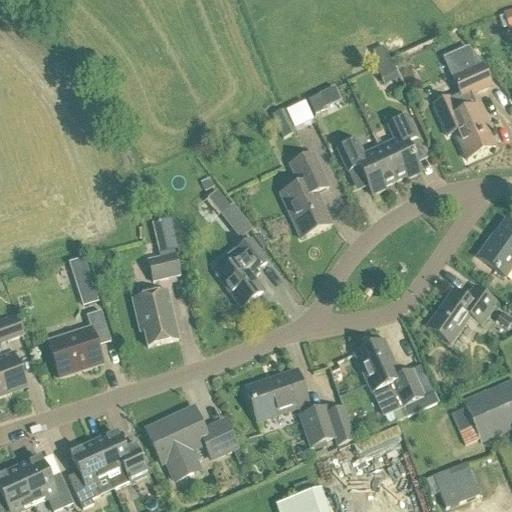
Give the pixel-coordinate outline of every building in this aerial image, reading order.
[(511,13),(503,17),(509,35),(511,33),(511,13)] [(441,29),(451,42),(460,34),(450,22),(441,29)] [(458,97),(430,109),(444,141),(455,136),(467,163),(494,151),(482,125),(486,124),(479,109),(478,109),(473,98),(490,91),(481,69),(480,68),(468,51),(443,62),(451,82),(458,97)] [(319,99),(307,104),(314,119),(325,114),(319,99)] [(283,114),(272,119),(282,142),(294,137),(283,114)] [(394,145),(378,153),(394,187),(405,182),(406,184),(420,177),(407,148),(417,143),(408,123),(388,132),(394,145)] [(394,187),(378,153),(364,159),(358,146),(339,155),(348,176),(358,171),(371,199),(386,192),(385,191),(394,187)] [(327,193),(314,160),(291,171),(298,189),(278,198),(300,243),(329,230),(317,198),(327,193)] [(200,186),(205,195),(213,190),(209,182),(200,186)] [(219,218),(231,232),(244,222),(233,207),(219,218)] [(493,277),(503,285),(511,272),(511,231),(505,226),(488,250),(487,249),(476,264),(493,276),(493,277)] [(259,278),(256,274),(266,267),(250,244),(239,252),(244,260),(218,280),(242,312),(262,296),(252,283),(259,278)] [(151,287),(179,281),(173,259),(146,266),(151,287)] [(91,284),(75,289),(82,311),(98,306),(91,284)] [(465,304),(452,295),(426,333),(450,350),(470,322),(480,329),(494,309),(473,294),(465,304)] [(177,345),(166,296),(131,305),(139,338),(142,337),(146,352),(177,345)] [(109,347),(99,316),(85,321),(89,334),(46,348),(58,384),(101,370),(95,351),(109,347)] [(506,334),(511,324),(511,323),(502,316),(495,326),(506,334)] [(14,320),(0,325),(0,326),(7,346),(22,340),(14,320)] [(392,388),(402,411),(408,422),(439,408),(434,397),(433,397),(421,371),(398,382),(382,348),(354,361),(371,398),(392,388)] [(0,402),(25,393),(12,357),(0,361),(0,363),(1,366),(0,366),(0,402)] [(308,452),(332,444),(335,452),(353,447),(342,414),(326,419),(324,414),(308,419),(295,378),(246,394),(256,427),(296,414),(308,452)] [(511,434),(511,384),(463,407),(467,414),(453,420),(467,451),(481,444),(484,447),(511,434)] [(202,436),(192,415),(185,418),(182,416),(172,421),(172,424),(146,436),(161,469),(165,467),(174,487),(192,479),(183,459),(203,450),(210,465),(236,453),(223,427),(202,436)] [(115,439),(92,449),(107,482),(113,495),(146,480),(132,450),(122,455),(115,439)] [(107,482),(92,449),(69,459),(80,483),(69,487),(80,511),(87,511),(92,510),(90,505),(99,502),(93,488),(107,482)] [(38,464),(15,474),(32,511),(46,505),(49,511),(65,511),(71,509),(60,484),(50,489),(38,464)] [(466,467),(432,480),(439,497),(444,511),(446,511),(478,500),(466,467)] [(30,511),(32,511),(15,474),(0,481),(0,501),(4,510),(0,511),(30,511)] [(311,484),(293,490),(296,500),(315,494),(311,484)] [(276,507),(277,511),(327,511),(322,492),(276,507)] [(118,510),(133,503),(128,494),(113,502),(118,510)]
